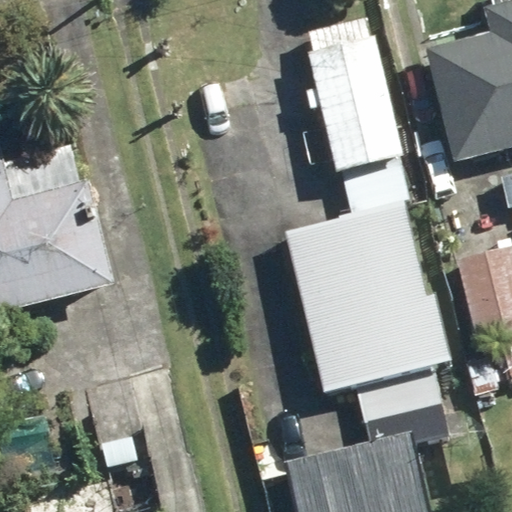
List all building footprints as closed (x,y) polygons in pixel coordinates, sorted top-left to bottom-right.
[(511,154),(511,0),(490,0),(488,44),(429,53),(447,164),(511,154)] [(307,35),(359,233),(294,248),(331,414),(355,409),(366,459),(275,476),(284,511),(434,511),(422,459),(457,451),(447,409),(441,384),(463,379),(443,298),(428,304),(411,228),(424,225),(372,18),(307,35)] [(80,192),(13,208),(0,163),(0,329),(106,305),(80,192)] [(511,185),(479,193),(481,230),(511,223),(511,185)] [(511,378),(511,256),(462,268),(494,384),(511,378)]
